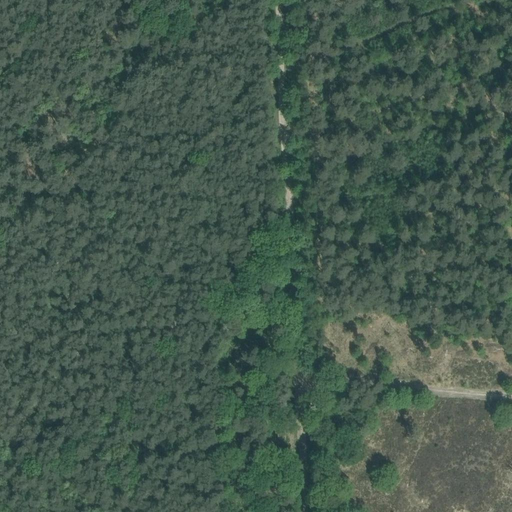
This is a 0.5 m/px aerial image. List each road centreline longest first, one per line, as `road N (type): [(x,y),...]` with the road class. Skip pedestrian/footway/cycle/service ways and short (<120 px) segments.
road 1 (track): [(278,0),(299,381)]
road 2 (track): [(299,381),(304,511)]
